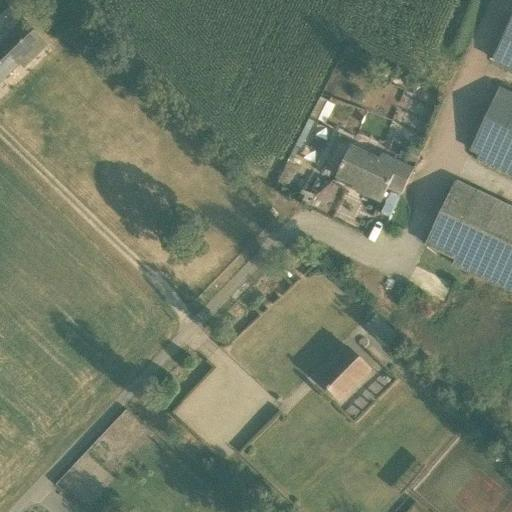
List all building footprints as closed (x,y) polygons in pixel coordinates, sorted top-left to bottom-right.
[(0,84),(20,64),(24,68),(48,46),(19,15),(0,33),(0,84)] [(511,17),(492,60),(511,69),(511,17)] [(511,292),(511,94),(500,89),(471,151),(479,155),(476,161),(511,177),(511,210),(455,183),(426,245),(455,259),(453,265),(511,292)] [(388,188),(402,195),(413,171),(387,158),(384,164),(351,148),(337,177),(364,190),(362,193),(381,203),(388,188)] [(337,214),(352,220),(357,206),(342,200),(337,214)] [(398,334),(378,314),(366,327),(386,346),(398,334)] [(372,372),(362,362),(348,348),(317,380),(342,404),(372,372)]
